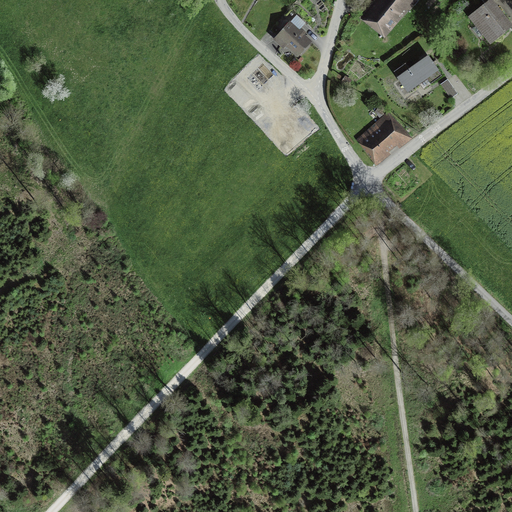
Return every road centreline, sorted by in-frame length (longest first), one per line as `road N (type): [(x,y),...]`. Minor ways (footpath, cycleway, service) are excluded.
road 1 (track): [(57,511),(296,255)]
road 2 (track): [(415,511),(369,182)]
road 3 (residential): [(369,182),(511,72)]
road 4 (residential): [(316,94),(220,0)]
